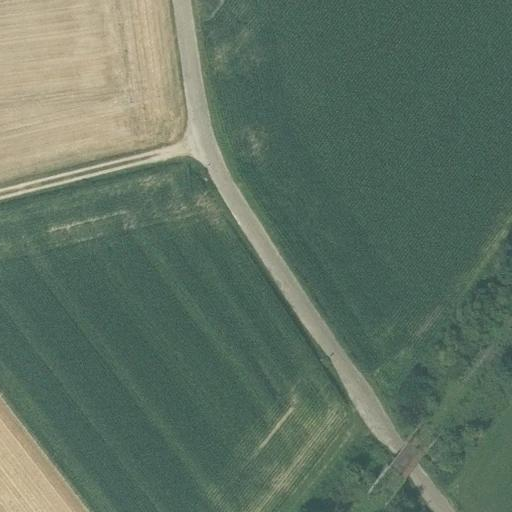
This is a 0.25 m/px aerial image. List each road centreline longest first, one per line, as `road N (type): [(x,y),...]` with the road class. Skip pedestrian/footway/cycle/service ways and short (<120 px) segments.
road 1 (unclassified): [(182,0),(218,178),(443,511)]
road 2 (track): [(207,148),(0,199)]
